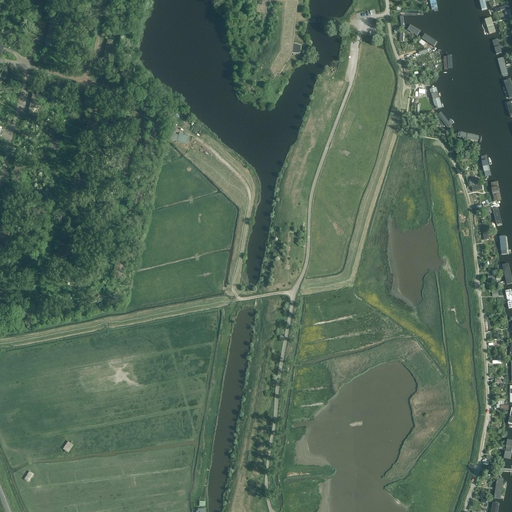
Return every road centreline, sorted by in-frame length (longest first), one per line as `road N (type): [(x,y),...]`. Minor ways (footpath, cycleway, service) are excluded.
road 1 (unclassified): [(364,26),(311,193),(308,250),(276,390),(266,477),(271,511)]
road 2 (track): [(478,468),(486,365),(467,197),(444,148),(410,131),(404,54),(393,36),(376,32)]
road 3 (track): [(293,293),(239,299),(233,290),(248,189),(188,130)]
road 4 (track): [(0,344),(239,299)]
